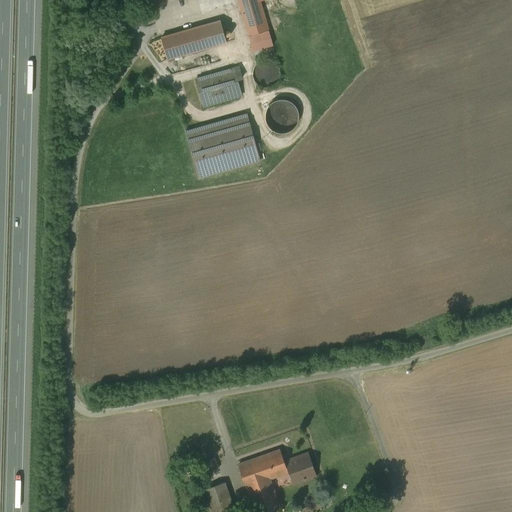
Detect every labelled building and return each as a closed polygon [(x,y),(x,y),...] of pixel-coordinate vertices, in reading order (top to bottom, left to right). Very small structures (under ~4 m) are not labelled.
[(238,0),(249,36),(268,30),(260,2),(265,0),(238,0)] [(220,21),(161,38),(167,59),(226,42),(220,21)] [(275,86),(278,84),(280,81),(281,78),(281,75),(281,72),(280,69),(279,66),(276,64),(274,62),(271,61),(267,61),(264,61),(261,62),(258,64),(256,66),(255,69),(254,72),(254,75),(254,79),(256,82),(257,84),(260,86),(263,88),(266,88),(269,88),(272,88),(275,86)] [(196,79),(203,106),(242,96),(237,80),(243,78),(239,67),(196,79)] [(267,111),(266,115),(266,118),(267,122),(268,125),(270,128),(273,130),(276,132),(279,133),(283,133),(286,133),(290,132),(293,130),(295,128),(297,125),(299,122),(300,119),(300,115),(299,112),(298,108),(296,105),(293,103),(290,101),(287,100),(283,100),(280,100),(276,101),(273,103),(271,105),(268,108),(267,111)] [(247,115),(186,132),(199,178),(260,160),(247,115)] [(255,459),(266,490),(274,488),(270,478),(287,472),(288,472),(284,462),(280,450),(255,459)] [(307,454),(284,462),(288,472),(287,472),(288,474),(290,473),(294,484),(315,476),(307,454)] [(205,461),(209,472),(218,468),(215,458),(205,461)] [(267,511),(281,507),(274,488),(266,490),(255,459),(238,465),(255,511),(267,511)] [(234,511),(224,483),(205,489),(213,511),(234,511)]
